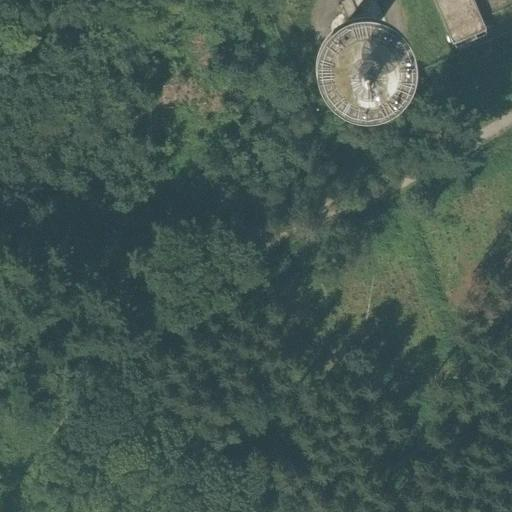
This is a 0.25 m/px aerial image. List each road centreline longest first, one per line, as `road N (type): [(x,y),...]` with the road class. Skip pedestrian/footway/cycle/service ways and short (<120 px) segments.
road 1 (track): [(0,231),(111,221),(273,230)]
road 2 (track): [(273,230),(360,202),(511,116)]
road 3 (track): [(122,353),(273,230)]
